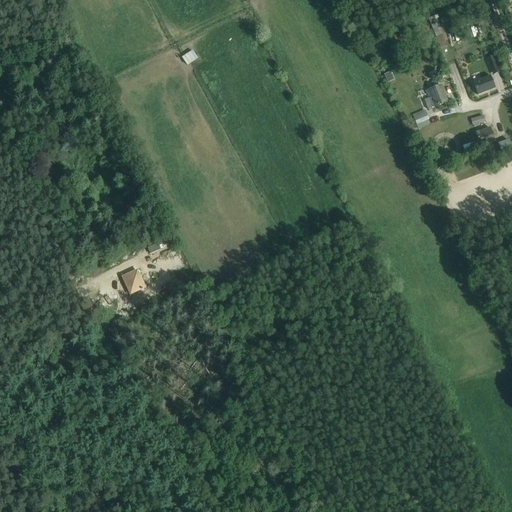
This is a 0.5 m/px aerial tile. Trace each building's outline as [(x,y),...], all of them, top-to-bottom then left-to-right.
[(433,17),(428,20),(442,52),(447,50),(433,17)] [(187,67),(198,60),(193,51),(182,58),(187,67)] [(487,57),(490,64),(496,62),(493,54),(487,57)] [(391,71),(384,74),(387,82),(394,79),(391,71)] [(490,76),(473,83),(478,96),(495,90),(490,76)] [(423,101),(426,110),(448,103),(441,85),(427,91),(428,93),(426,94),(427,97),(430,96),(430,98),(423,101)] [(425,110),(412,116),(416,126),(429,121),(425,110)] [(483,117),(471,121),(472,127),(486,123),(483,117)] [(490,128),(475,133),(480,150),(495,145),(490,128)] [(511,148),(509,140),(498,144),(503,159),(511,155),(511,148)] [(444,164),(434,174),(442,182),(452,171),(444,164)] [(158,244),(148,249),(151,255),(161,250),(158,244)] [(137,270),(121,278),(130,296),(146,289),(137,270)] [(58,435),(68,428),(64,423),(54,430),(58,435)]
